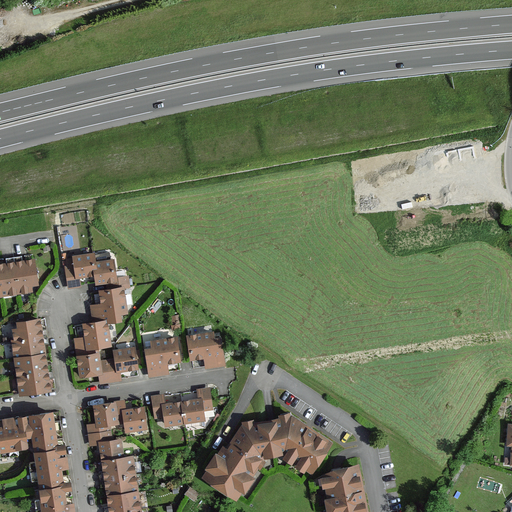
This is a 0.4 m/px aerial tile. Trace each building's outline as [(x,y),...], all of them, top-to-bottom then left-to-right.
[(367,175),(300,184),(302,197),(369,188),(367,175)] [(252,193),(254,203),(294,198),(293,187),(252,193)] [(340,212),(304,217),(310,260),(398,248),(398,245),(403,244),(399,215),(398,204),(360,209),(361,221),(342,223),(340,212)] [(252,224),(234,226),(238,259),(257,256),(252,224)] [(398,245),(398,248),(407,247),(406,235),(402,236),(403,244),(398,245)] [(111,261),(110,252),(94,255),(95,263),(111,261)] [(96,271),(95,263),(94,255),(94,254),(75,257),(76,265),(67,267),(70,286),(80,284),(78,273),(87,272),(96,271)] [(0,294),(32,289),(31,283),(38,282),(34,260),(27,261),(27,264),(26,264),(24,264),(23,256),(7,258),(8,267),(7,267),(5,267),(5,265),(0,265),(0,294)] [(257,256),(238,259),(240,270),(258,267),(257,256)] [(111,261),(95,263),(96,271),(98,282),(102,281),(108,280),(110,289),(123,287),(128,287),(126,277),(116,279),(113,260),(111,261)] [(94,307),(96,322),(108,320),(121,319),(120,312),(127,311),(123,287),(110,289),(102,291),(104,306),(99,306),(94,307)] [(321,324),(315,309),(316,309),(306,288),(260,309),(269,330),(270,330),(276,344),(301,333),(317,369),(364,348),(353,322),(347,324),(343,315),(321,324)] [(15,329),(17,341),(49,336),(48,329),(41,330),(41,324),(40,319),(19,322),(20,329),(15,329)] [(111,344),(108,320),(96,322),(86,324),(88,332),(89,339),(78,341),(80,356),(99,353),(98,346),(111,344)] [(501,366),(511,366),(511,324),(501,324),(501,322),(462,322),(462,371),(473,372),(473,369),(501,369),(501,366)] [(221,338),(214,339),(213,332),(189,336),(192,357),(200,356),(208,355),(209,365),(225,363),(221,338)] [(14,341),(17,359),(45,354),(44,349),(43,344),(50,343),(49,336),(17,341),(14,341)] [(178,337),(154,341),(155,348),(148,349),(152,374),(167,371),(165,361),(173,360),(181,358),(178,337)] [(118,359),(109,360),(112,379),(121,378),(120,369),(129,368),(138,366),(135,348),(116,351),(118,359)] [(434,358),(408,358),(408,366),(393,366),(393,363),(370,363),(370,400),(393,400),(393,399),(408,399),(408,411),(447,411),(447,351),(434,351),(434,358)] [(112,379),(109,360),(100,362),(99,353),(80,356),(83,374),(92,373),(101,372),(103,381),(112,379)] [(45,354),(17,359),(19,375),(54,370),(52,363),(46,364),(46,359),(45,354)] [(55,377),(54,370),(19,375),(22,393),(50,389),(49,384),(48,378),(55,377)] [(193,400),(183,402),(186,420),(205,418),(204,409),(213,407),(210,388),(200,390),(202,399),(193,400)] [(168,423),(186,420),(183,402),(174,403),(166,404),(164,396),(155,397),(158,416),(166,414),(168,423)] [(124,402),(115,403),(118,421),(127,420),(128,429),(146,426),(143,408),(135,409),(125,410),(124,402)] [(92,434),(111,432),(109,422),(118,421),(115,403),(96,406),(97,415),(99,424),(91,425),(92,434)] [(63,429),(61,420),(53,421),(51,412),(26,416),(28,425),(21,426),(20,417),(5,419),(6,428),(0,428),(0,452),(1,457),(19,454),(18,445),(27,444),(36,442),(39,461),(35,462),(30,462),(33,481),(42,479),(43,489),(45,498),(35,500),(37,511),(75,511),(74,504),(65,505),(64,496),(73,495),(71,488),(63,489),(62,483),(71,482),(69,475),(61,476),(59,467),(68,466),(66,451),(57,452),(56,446),(65,445),(64,437),(55,439),(54,430),(63,429)] [(226,447),(207,474),(237,494),(263,455),(285,451),(311,468),(329,442),(312,430),(292,417),(271,421),(244,426),(236,438),(229,449),(226,447)] [(112,440),(111,432),(92,434),(93,444),(102,442),(104,451),(105,460),(124,458),(122,439),(112,440)] [(36,442),(27,444),(28,448),(33,453),(35,462),(39,461),(36,442)] [(133,456),(124,458),(105,460),(106,466),(107,471),(100,472),(101,479),(136,474),(133,456)] [(366,511),(363,494),(357,467),(338,471),(326,473),(333,511),(366,511)] [(111,495),(139,491),(136,474),(101,479),(102,486),(109,485),(110,490),(111,495)] [(186,493),(194,499),(198,493),(189,488),(186,493)] [(45,498),(43,489),(34,490),(35,500),(45,498)] [(139,491),(111,495),(111,500),(112,506),(105,507),(106,511),(115,511),(141,508),(139,491)]
